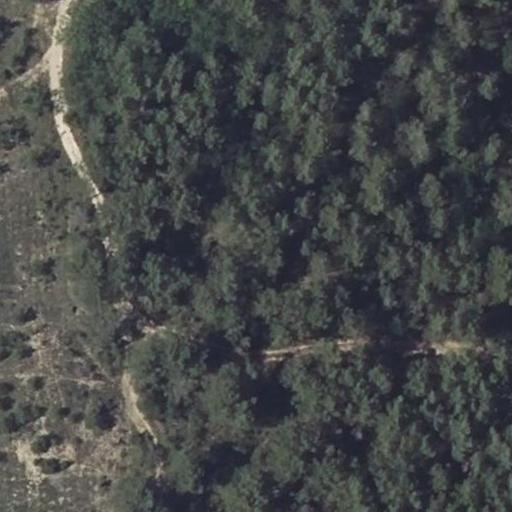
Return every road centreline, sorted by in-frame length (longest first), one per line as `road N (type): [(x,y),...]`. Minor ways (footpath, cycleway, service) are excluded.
road 1 (track): [(168,511),(167,484),(133,408),(129,318),(107,215),(65,134),(58,101),(57,46),(72,0)]
road 2 (track): [(129,318),(224,351),(393,345),(511,358)]
